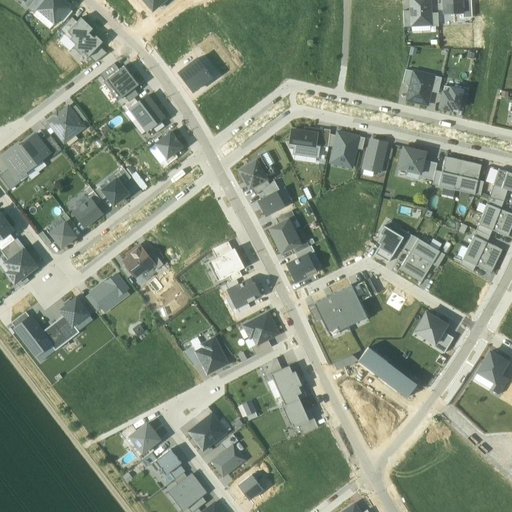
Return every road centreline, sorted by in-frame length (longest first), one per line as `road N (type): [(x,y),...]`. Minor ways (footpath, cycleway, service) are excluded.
road 1 (residential): [(511,136),(292,86),(206,147)]
road 2 (residential): [(219,170),(303,111),(511,160)]
road 3 (residential): [(236,511),(169,416),(304,338)]
road 4 (residential): [(287,300),(367,265),(480,330)]
road 5 (residential): [(56,268),(77,281),(219,170)]
road 6 (residential): [(206,147),(56,268)]
road 7 (residential): [(132,43),(0,148)]
road 8 (residential): [(372,473),(304,338)]
road 9 (residential): [(287,300),(219,170)]
road 10 (residential): [(132,43),(206,147)]
